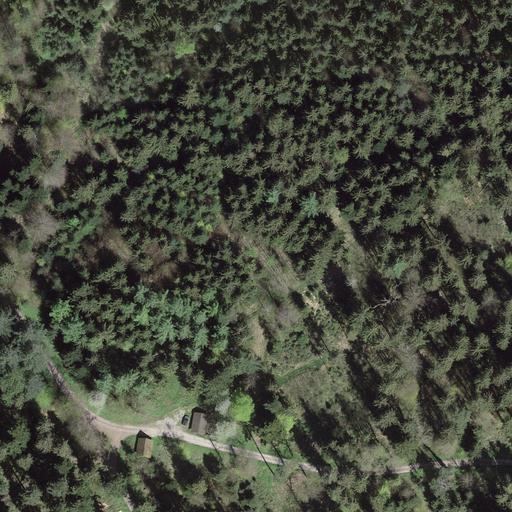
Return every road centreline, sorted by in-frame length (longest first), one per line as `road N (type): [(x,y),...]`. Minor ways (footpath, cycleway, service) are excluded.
road 1 (track): [(99,423),(334,471),(511,463)]
road 2 (track): [(0,286),(65,397),(99,423)]
